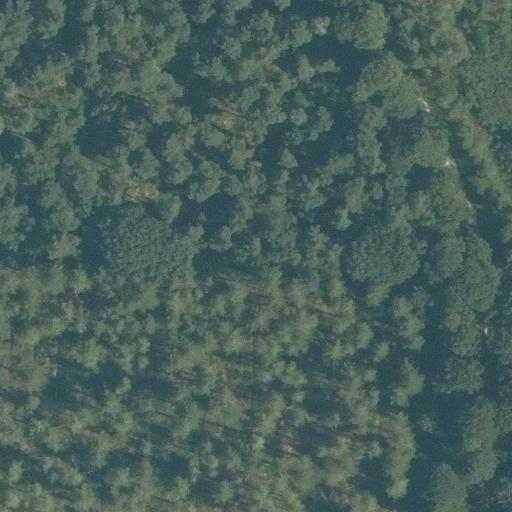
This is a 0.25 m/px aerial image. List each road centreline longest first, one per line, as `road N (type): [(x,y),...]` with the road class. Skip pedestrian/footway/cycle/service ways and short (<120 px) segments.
road 1 (track): [(328,0),(455,276),(466,326),(471,511)]
road 2 (track): [(0,257),(455,276)]
